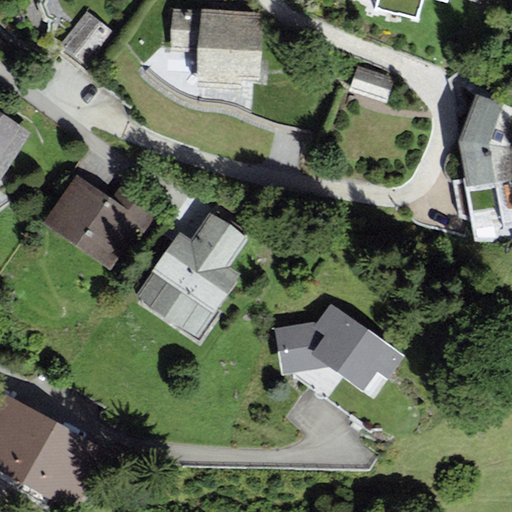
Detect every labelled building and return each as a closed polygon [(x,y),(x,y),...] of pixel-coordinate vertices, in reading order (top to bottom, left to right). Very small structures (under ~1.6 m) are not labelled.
[(173,8),(170,51),(198,53),(201,10),(173,8)] [(263,13),(201,10),(198,53),(196,85),(241,87),(242,79),(259,80),(263,13)] [(88,67),(115,34),(86,11),(59,44),(88,67)] [(357,66),(349,90),(385,102),(394,78),(357,66)] [(511,105),(476,92),(458,140),(474,241),(511,235),(511,105)] [(0,180),(32,132),(0,111),(0,180)] [(75,174),(43,222),(110,266),(135,228),(144,234),(158,212),(118,186),(111,197),(75,174)] [(134,295),(196,338),(240,274),(229,266),(248,239),(208,212),(191,237),(179,230),(134,295)] [(408,358),(329,303),(317,320),(273,328),(281,375),(292,374),(293,376),(361,424),(408,358)] [(7,396),(0,407),(0,468),(78,511),(110,455),(7,396)]
